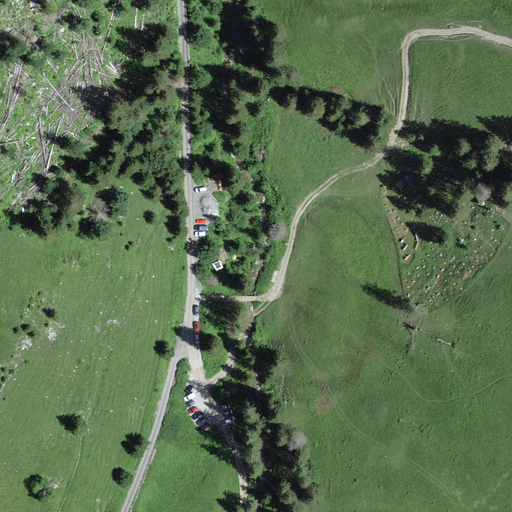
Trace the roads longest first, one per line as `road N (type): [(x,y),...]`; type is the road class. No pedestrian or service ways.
road 1 (track): [(189,343),(179,351),(124,511)]
road 2 (track): [(189,343),(197,386),(236,459),(241,511)]
